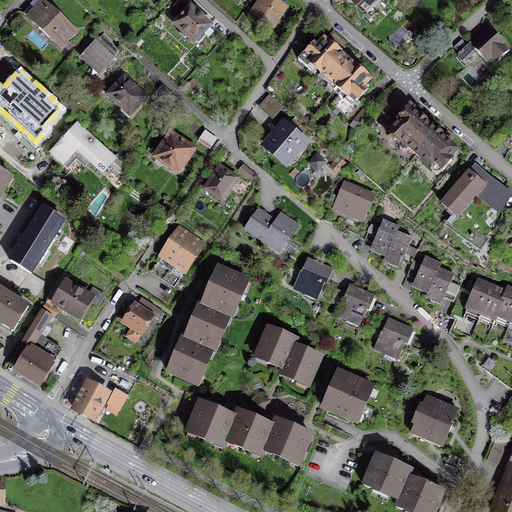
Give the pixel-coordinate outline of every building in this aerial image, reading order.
[(289,14),(266,0),(259,0),(245,22),(272,40),(289,14)] [(347,0),(363,16),(379,0),(347,0)] [(77,34),(42,4),(25,24),(60,54),(77,34)] [(212,32),(187,8),(165,31),(190,55),(212,32)] [(491,30),(490,29),(489,30),(472,46),(487,62),(491,58),(496,63),(509,50),(505,45),(491,30)] [(122,56),(101,34),(79,55),(100,77),(122,56)] [(302,62),(318,77),(339,53),(323,39),(302,62)] [(318,77),(334,91),(355,67),(339,53),(318,77)] [(375,85),(355,67),(334,91),(338,95),(330,103),(347,118),(375,85)] [(21,71),(0,94),(0,101),(35,133),(60,106),(21,71)] [(151,106),(123,80),(103,101),(131,127),(151,106)] [(163,85),(158,90),(170,102),(175,96),(163,85)] [(275,116),(284,106),(271,95),(262,105),(275,116)] [(477,96),(465,107),(471,113),(483,102),(477,96)] [(390,98),(380,108),(390,117),(400,107),(390,98)] [(369,114),(363,110),(351,125),(357,129),(369,114)] [(409,149),(416,155),(435,132),(425,123),(426,122),(421,117),(419,119),(409,110),(398,122),(400,123),(389,136),(400,145),(400,149),(403,152),(407,151),(409,149)] [(306,143),(286,127),(269,147),(289,163),(306,143)] [(100,183),(116,164),(75,128),(46,160),(63,175),(75,162),(100,183)] [(212,150),(220,139),(206,130),(198,141),(212,150)] [(436,131),(435,132),(416,155),(432,168),(432,171),(435,174),(438,174),(441,171),(442,172),(452,161),(450,159),(457,152),(441,138),(442,136),(436,131)] [(195,153),(166,134),(146,165),(175,183),(195,153)] [(244,165),(239,171),(250,180),(255,175),(244,165)] [(244,184),(219,166),(200,192),(225,210),(244,184)] [(0,169),(0,207),(17,181),(0,169)] [(482,171),(476,178),(469,172),(442,205),(453,215),(456,218),(462,211),(480,191),(503,208),(511,193),(491,178),(482,171)] [(376,201),(343,189),(332,219),(365,231),(376,201)] [(301,234),(259,209),(244,236),(286,260),(301,234)] [(63,227),(37,211),(2,268),(29,284),(63,227)] [(456,218),(453,215),(445,225),(481,250),(483,246),(484,246),(484,245),(486,240),(486,239),(488,237),(487,236),(491,232),(462,211),(456,218)] [(381,229),(371,225),(365,242),(389,251),(396,233),(398,228),(384,222),(381,229)] [(153,267),(166,275),(191,237),(178,229),(153,267)] [(414,262),(419,251),(408,246),(411,239),(396,233),(389,251),(387,256),(402,262),(412,266),(414,262)] [(203,245),(191,237),(166,275),(178,284),(203,245)] [(430,288),(438,268),(440,264),(426,258),(422,265),(414,262),(412,266),(407,279),(430,288)] [(333,274),(305,261),(290,295),(318,307),(333,274)] [(454,275),(438,268),(430,288),(428,294),(452,304),(459,287),(451,283),(454,275)] [(219,269),(204,305),(229,315),(232,317),(247,281),(219,269)] [(92,298),(61,281),(50,300),(81,318),(92,298)] [(466,309),(480,316),(492,288),(477,282),(466,309)] [(373,300),(346,287),(329,322),(357,335),(373,300)] [(495,322),(497,317),(507,295),(492,288),(480,316),(495,322)] [(29,307),(0,289),(0,322),(14,331),(29,307)] [(497,317),(510,322),(511,318),(511,289),(509,289),(507,295),(497,317)] [(41,310),(54,318),(58,310),(46,303),(41,310)] [(215,351),(229,315),(204,305),(201,304),(186,339),(212,350),(215,351)] [(152,317),(134,305),(122,322),(140,334),(152,317)] [(39,335),(46,340),(58,320),(54,318),(41,310),(23,342),(32,348),(39,335)] [(412,335),(385,323),(371,355),(398,367),(412,335)] [(297,341),(267,329),(255,359),(283,371),(279,380),(310,392),(323,361),(294,349),(297,341)] [(32,348),(23,342),(9,366),(41,385),(62,349),(46,340),(39,335),(32,348)] [(197,386),(212,350),(186,339),(183,338),(168,374),(197,386)] [(372,390),(335,373),(315,415),(352,432),(372,390)] [(112,395),(87,381),(70,412),(96,426),(112,395)] [(117,390),(110,403),(120,409),(127,396),(117,390)] [(458,414),(424,398),(406,437),(440,453),(458,414)] [(223,448),(226,441),(235,419),(200,404),(188,433),(223,448)] [(261,456),(263,450),(273,427),(238,412),(235,419),(226,441),(261,456)] [(276,421),(273,427),(263,450),(299,465),(312,436),(276,421)] [(410,469),(372,454),(357,489),(395,505),(406,479),(410,469)] [(511,511),(511,454),(488,511),(511,511)] [(436,511),(444,493),(406,479),(395,505),(394,511),(397,511),(436,511)]
